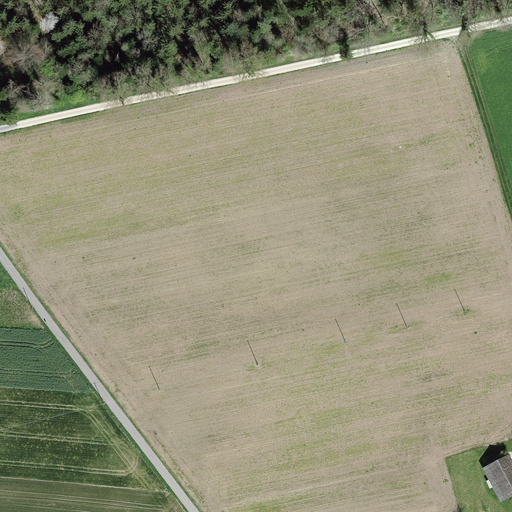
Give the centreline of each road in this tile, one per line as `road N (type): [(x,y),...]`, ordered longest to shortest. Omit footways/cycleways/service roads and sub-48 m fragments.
road 1 (track): [(0,129),(511,20)]
road 2 (unclassified): [(0,251),(195,511)]
